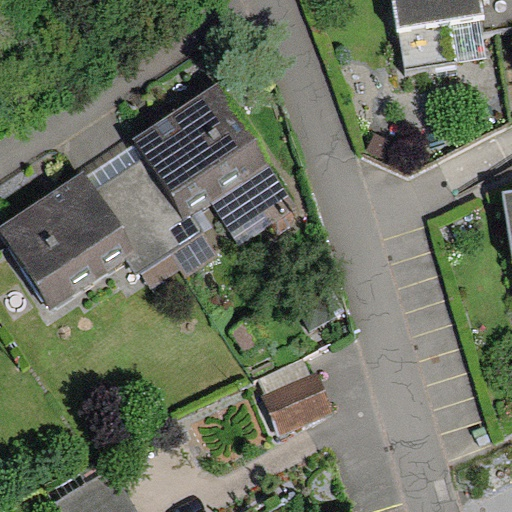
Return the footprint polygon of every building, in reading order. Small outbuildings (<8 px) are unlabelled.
[(484,37),(478,0),(395,0),(407,75),(488,63),(484,37)] [(511,0),(478,0),(484,37),(511,32),(511,0)] [(135,145),(145,162),(182,219),(193,212),(218,195),(247,240),(293,211),(218,93),(135,145)] [(145,162),(95,194),(135,255),(127,261),(138,279),(142,276),(152,291),(181,272),(187,282),(223,258),(193,212),(182,219),(145,162)] [(86,178),(0,234),(51,311),(127,261),(135,255),(95,194),(86,178)] [(334,418),(317,378),(268,398),(284,438),(334,418)] [(59,502),(64,511),(136,511),(112,471),(59,502)]
